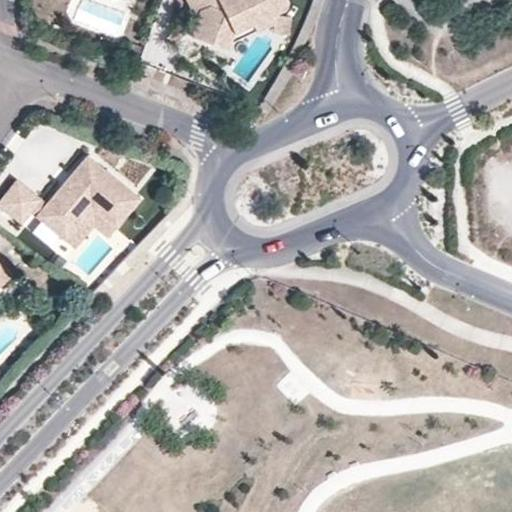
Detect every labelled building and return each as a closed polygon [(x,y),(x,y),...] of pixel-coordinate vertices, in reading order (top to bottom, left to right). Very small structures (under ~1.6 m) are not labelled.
[(186,0),(188,5),(195,2),(198,9),(194,20),(189,37),(226,49),(228,43),(231,33),(251,24),(254,32),(273,24),(270,17),(283,11),(284,8),(280,0),(186,0)] [(188,5),(194,20),(198,9),(195,2),(188,5)] [(231,33),(228,43),(254,32),(251,24),(231,33)] [(168,70),(178,44),(148,33),(139,59),(168,70)] [(139,198),(86,155),(70,175),(75,180),(67,188),(61,184),(45,203),(35,215),(64,239),(91,207),(115,226),(139,198)] [(75,180),(70,175),(61,184),(67,188),(75,180)] [(40,199),(16,179),(0,199),(0,205),(21,222),(30,211),(40,199)] [(45,203),(40,199),(30,211),(35,215),(45,203)] [(29,218),(23,227),(66,258),(73,249),(29,218)] [(0,283),(12,272),(0,259),(0,283)]
